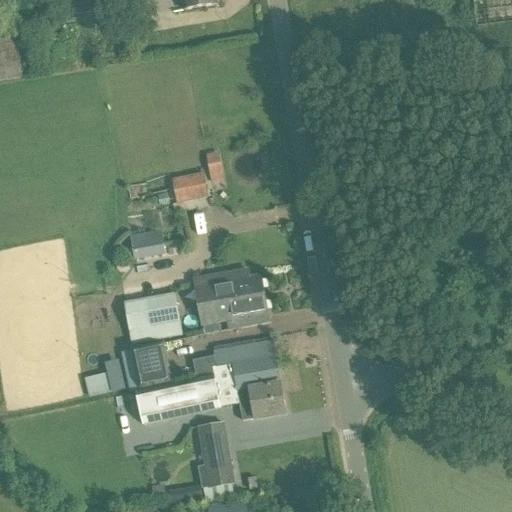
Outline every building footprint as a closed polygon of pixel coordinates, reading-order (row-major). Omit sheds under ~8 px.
[(91,13),(88,0),(85,0),(72,3),(74,16),(91,13)] [(126,7),(124,0),(98,0),(100,11),(126,7)] [(181,0),(183,10),(216,4),(215,0),(181,0)] [(477,27),(511,22),(511,0),(483,0),(474,1),(477,27)] [(0,40),(0,82),(23,78),(16,37),(0,40)] [(220,174),(217,155),(207,157),(210,176),(220,174)] [(204,173),(172,180),(177,204),(209,198),(204,173)] [(160,234),(130,239),(134,261),(164,256),(160,234)] [(202,327),(232,322),(229,302),(240,301),(241,303),(252,301),(249,279),(250,278),(248,271),(207,278),(208,280),(202,281),(201,279),(194,280),(202,327)] [(261,276),(250,278),(249,279),(252,301),(241,303),(240,301),(229,302),(232,322),(233,321),(234,329),(242,328),(242,329),(253,326),(269,324),(261,276)] [(174,295),(126,304),(131,331),(179,322),(174,295)] [(102,303),(76,306),(80,331),(105,327),(102,303)] [(139,392),(173,385),(164,343),(130,351),(139,392)] [(230,351),(215,354),(215,357),(217,367),(232,364),(237,389),(281,382),(276,356),(271,357),(269,343),(237,349),(230,350),(230,351)] [(217,367),(213,368),(214,375),(221,408),(240,405),(243,422),(255,420),(287,415),(281,382),(237,389),(232,364),(217,367)] [(139,392),(136,393),(138,404),(143,426),(220,409),(220,408),(221,408),(214,375),(197,379),(173,384),(173,385),(139,392)] [(224,424),(200,429),(207,467),(199,468),(203,490),(204,490),(206,503),(235,497),(233,485),(235,484),(224,424)] [(248,479),(250,491),(258,490),(256,478),(248,479)]
